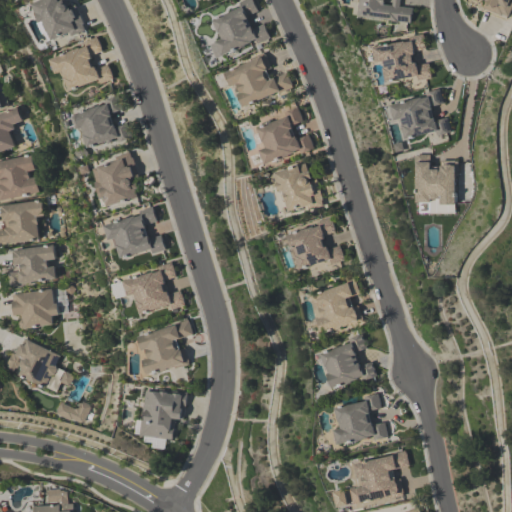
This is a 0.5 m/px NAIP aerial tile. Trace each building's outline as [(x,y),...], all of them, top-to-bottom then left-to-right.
[(77,6),(83,20),(82,20),(84,25),(83,25),(85,29),(71,36),(69,31),(52,39),(45,25),(46,25),(45,23),(42,25),(37,14),(38,14),(35,5),(46,0),(68,0),(71,5),(68,6),(69,9),(77,6)] [(216,58),(211,46),(223,41),(220,35),(219,35),(213,21),(242,8),(240,3),(247,0),(252,0),(258,11),(247,16),(249,20),(248,20),(251,28),(252,27),(253,29),(265,24),(271,38),(258,44),(256,40),(251,43),(252,44),(223,57),(222,55),(216,58)] [(400,0),(400,8),(413,9),(412,21),(411,21),(411,24),(358,17),(360,0),(400,0)] [(510,0),(510,1),(511,1),(511,7),(508,17),(502,14),(501,16),(482,8),(485,2),(482,0),(482,2),(477,0),(510,0)] [(372,44),(404,39),(404,40),(411,39),(410,35),(423,33),(425,47),(413,49),(414,52),(411,52),(412,60),(415,60),(416,64),(428,62),(429,65),(430,64),(431,73),(430,74),(431,77),(417,80),(416,74),(385,79),(382,66),(383,65),(382,59),(375,60),(372,44)] [(113,78),(100,83),(98,78),(69,89),(64,76),(65,75),(63,69),(55,72),(50,57),(80,46),(80,47),(85,45),(83,42),(97,37),(98,40),(99,39),(101,47),(102,51),(91,55),(92,57),(90,58),(92,66),(95,65),(96,68),(108,64),(109,67),(110,66),(112,74),(112,75),(113,78)] [(225,71),(251,60),(250,58),(264,52),(265,55),(271,68),(266,70),(270,78),(274,76),(274,77),(286,72),(292,84),(291,85),(292,87),(279,92),(278,90),(242,106),(237,93),(240,91),(236,83),(231,85),(225,71)] [(404,138),(401,124),(402,124),(401,117),(388,120),(385,106),(390,105),(389,103),(421,96),(427,95),(426,91),(439,88),(443,103),(431,106),(431,108),(429,108),(431,118),(434,117),(435,120),(447,117),(450,132),(436,135),(435,130),(404,138)] [(0,91),(2,91),(8,105),(6,106),(6,107),(0,109),(0,91)] [(71,115),(75,113),(75,112),(100,103),(101,104),(106,102),(105,99),(118,94),(122,108),(111,112),(111,114),(113,123),(114,122),(115,126),(127,122),(132,136),(119,140),(117,135),(111,137),(112,140),(107,142),(106,139),(88,146),(83,133),(84,132),(82,125),(75,128),(71,115)] [(314,148),(300,154),(298,148),(293,150),(294,151),(287,154),(288,155),(281,158),(280,156),(264,163),(258,149),(265,146),(263,140),(262,140),(256,127),(285,115),(284,112),(297,107),(303,121),(291,125),(292,127),(291,128),(294,136),(295,135),(297,139),(308,134),(314,148)] [(0,152),(0,113),(17,108),(22,121),(13,124),(15,129),(10,131),(15,147),(0,152)] [(130,151),(132,156),(134,156),(140,176),(132,178),(133,181),(136,180),(138,186),(136,187),(138,195),(103,206),(101,198),(100,199),(95,181),(97,181),(93,168),(99,166),(98,164),(116,159),(115,155),(130,151)] [(0,201),(0,161),(31,154),(35,170),(28,171),(30,178),(36,176),(40,192),(2,201),(0,201)] [(458,161),(457,176),(455,176),(455,204),(454,204),(454,214),(430,213),(430,201),(415,201),(416,163),(414,163),(414,155),(416,155),(416,154),(430,155),(429,165),(440,165),(440,160),(455,160),(455,161),(458,161)] [(274,171),(298,164),(298,165),(306,163),(308,170),(309,170),(311,178),(308,179),(308,181),(317,179),(323,200),(321,200),(323,206),(311,209),(310,205),(288,211),(285,199),(283,200),(280,190),(279,190),(277,189),(276,185),(277,183),(274,171)] [(0,244),(0,229),(5,229),(5,228),(6,228),(5,221),(2,222),(0,207),(2,206),(1,206),(42,200),(44,216),(37,217),(38,224),(37,224),(39,239),(0,244)] [(105,224),(136,214),(136,215),(141,214),(140,210),(153,206),(158,221),(146,225),(146,227),(145,227),(148,235),(149,234),(150,238),(162,234),(166,249),(153,253),(152,248),(122,257),(118,243),(116,236),(110,238),(105,224)] [(287,234),(313,226),(313,227),(320,225),(318,221),(331,217),(331,220),(332,220),(335,228),(334,228),(335,232),(324,236),(324,238),(322,239),(324,246),(327,245),(328,249),(339,245),(340,249),(341,248),(344,256),(343,257),(344,260),(331,264),(329,259),(299,268),(294,254),(295,253),(293,246),(291,246),(287,234)] [(19,272),(18,264),(13,265),(12,252),(14,251),(54,245),(56,260),(47,261),(48,267),(55,266),(56,278),(32,281),(32,284),(10,287),(8,273),(19,272)] [(124,280),(154,271),(155,272),(161,270),(160,266),(172,262),(173,265),(174,265),(176,273),(177,276),(165,280),(166,283),(164,284),(166,291),(168,290),(169,293),(180,290),(181,294),(182,293),(185,301),(184,301),(185,305),(172,309),(170,304),(140,313),(136,299),(137,299),(135,292),(128,294),(124,280)] [(321,332),(316,318),(321,316),(318,308),(315,309),(310,295),(355,279),(360,293),(349,297),(352,307),(358,305),(363,321),(349,326),(348,323),(347,323),(346,325),(343,326),(341,325),(339,326),(338,328),(334,330),(332,328),(321,332)] [(59,315),(52,316),(53,325),(22,329),(20,327),(19,322),(21,320),(20,314),(15,315),(13,301),(14,301),(13,295),(17,295),(16,294),(53,289),(54,304),(58,303),(59,315)] [(147,373),(143,359),(148,357),(146,348),(142,349),(138,335),(176,324),(175,323),(188,319),(188,321),(189,321),(193,334),(177,339),(180,348),(185,347),(189,361),(190,364),(175,368),(174,365),(173,367),(169,368),(168,367),(166,367),(165,370),(161,371),(159,370),(147,373)] [(376,376),(363,380),(361,375),(356,377),(357,378),(349,381),(350,382),(343,384),(343,383),(331,387),(326,373),(328,372),(326,365),(325,365),(320,352),(350,342),(348,338),(362,333),(367,347),(355,351),(355,354),(358,362),(359,365),(371,361),(376,376)] [(60,356),(56,365),(57,368),(64,372),(59,381),(60,381),(65,372),(74,376),(69,387),(61,383),(56,392),(45,387),(19,374),(22,368),(21,365),(20,364),(18,368),(16,368),(16,369),(15,368),(13,372),(7,369),(9,365),(7,364),(13,352),(16,354),(21,343),(22,343),(25,338),(28,340),(28,339),(60,356)] [(187,392),(186,407),(185,406),(183,418),(176,418),(175,429),(174,429),(173,438),(140,434),(142,419),(144,419),(145,411),(143,411),(146,390),(159,391),(159,389),(187,392)] [(388,437),(373,440),(372,435),(368,436),(368,438),(360,439),(361,440),(353,441),(353,440),(336,444),(333,429),(340,427),(338,420),(337,421),(334,406),(365,400),(364,395),(378,393),(381,408),(369,410),(370,413),(368,413),(370,422),(371,421),(372,424),(385,422),(388,437)] [(55,414),(60,402),(74,409),(78,408),(80,404),(83,402),(89,405),(89,409),(84,421),(79,423),(71,419),(69,420),(55,414)] [(362,486),(361,478),(357,478),(354,463),(393,455),(393,453),(405,451),(405,453),(407,452),(409,466),(392,470),(394,480),(400,478),(403,493),(402,493),(403,496),(390,499),(389,495),(388,496),(387,497),(383,498),(382,497),(380,497),(378,500),(374,500),(372,499),(361,501),(361,503),(352,504),(349,489),(362,486)] [(34,511),(34,506),(57,504),(57,502),(48,502),(47,490),(60,489),(60,491),(64,490),(64,491),(67,491),(68,503),(73,503),(73,511),(34,511)]
